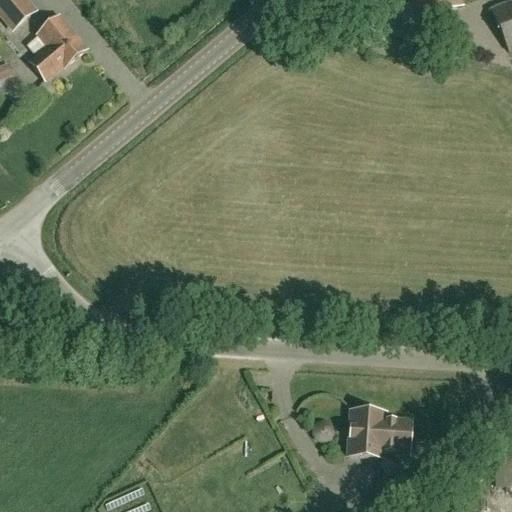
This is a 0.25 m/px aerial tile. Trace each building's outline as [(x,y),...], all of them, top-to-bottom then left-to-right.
[(0,0),(0,14),(14,32),(36,13),(24,0),(0,0)] [(409,0),(420,26),(460,9),(457,1),(459,0),(409,0)] [(508,54),(511,52),(511,4),(491,14),(508,54)] [(66,70),(85,54),(58,21),(38,38),(50,51),(31,67),(44,83),(63,67),(66,70)] [(0,71),(0,84),(1,87),(18,80),(13,67),(0,71)] [(351,414),(348,457),(382,459),(382,454),(408,455),(411,423),(384,421),(385,416),(351,414)] [(511,461),(494,462),(495,493),(511,492),(511,461)] [(399,511),(408,505),(393,486),(360,511),(399,511)]
